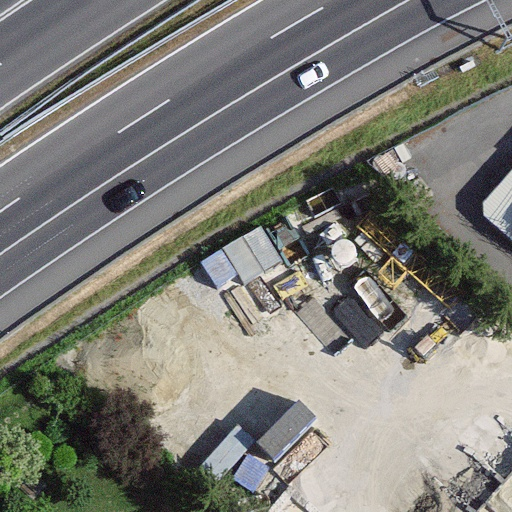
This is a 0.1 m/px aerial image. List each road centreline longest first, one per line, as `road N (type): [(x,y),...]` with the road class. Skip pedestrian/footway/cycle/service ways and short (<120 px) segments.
road 1 (motorway): [(0,217),(441,0)]
road 2 (motorway): [(0,212),(337,0)]
